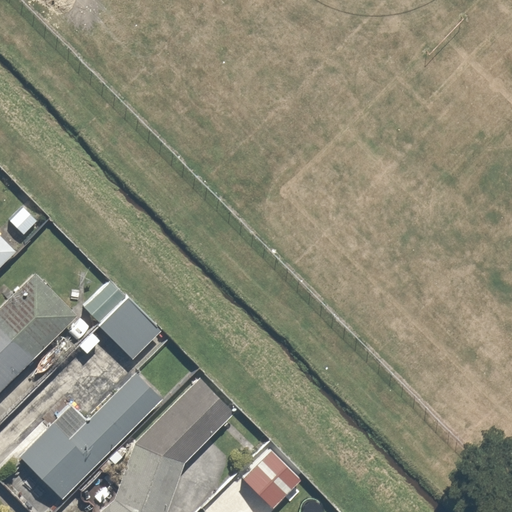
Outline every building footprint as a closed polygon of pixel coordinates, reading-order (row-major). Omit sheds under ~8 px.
[(22,202),(7,219),(21,233),(37,217),(22,202)] [(0,268),(17,252),(0,235),(0,268)] [(80,315),(36,270),(0,304),(0,321),(33,358),(80,315)] [(116,280),(86,307),(129,354),(159,328),(116,280)] [(0,321),(0,388),(33,358),(0,321)] [(164,401),(137,373),(69,440),(50,420),(16,453),(62,500),(164,401)] [(114,496),(94,511),(165,511),(185,459),(232,412),(196,376),(133,439),(114,496)] [(342,511),(329,495),(313,508),(316,511),(342,511)]
